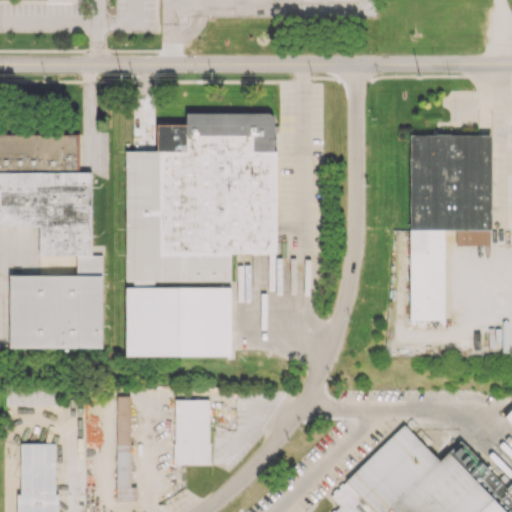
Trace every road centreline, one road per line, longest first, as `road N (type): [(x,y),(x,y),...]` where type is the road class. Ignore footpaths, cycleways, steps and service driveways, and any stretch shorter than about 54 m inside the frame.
road 1 (secondary): [(511,60),(0,63)]
road 2 (residential): [(357,64),(353,262),(337,330),(291,422),(202,511)]
